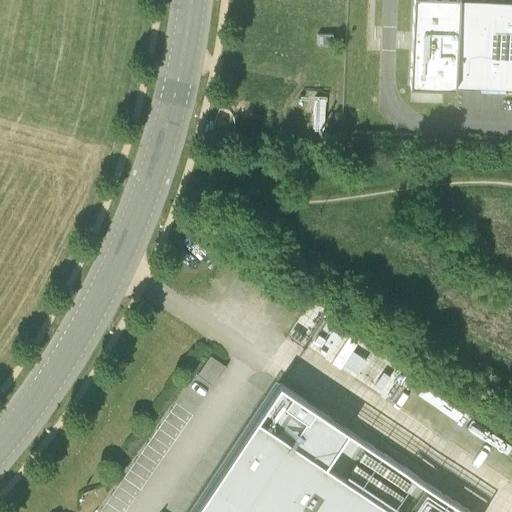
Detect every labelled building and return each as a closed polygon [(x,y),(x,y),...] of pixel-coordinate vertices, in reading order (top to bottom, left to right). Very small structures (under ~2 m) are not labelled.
[(511,0),(410,0),(405,86),(511,89),(511,0)] [(336,30),(318,30),(318,47),(336,47),(336,30)] [(329,97),(298,96),(297,124),(328,125),(329,97)] [(203,370),(217,381),(230,365),(216,354),(203,370)] [(474,511),(280,383),(194,511),(474,511)]
